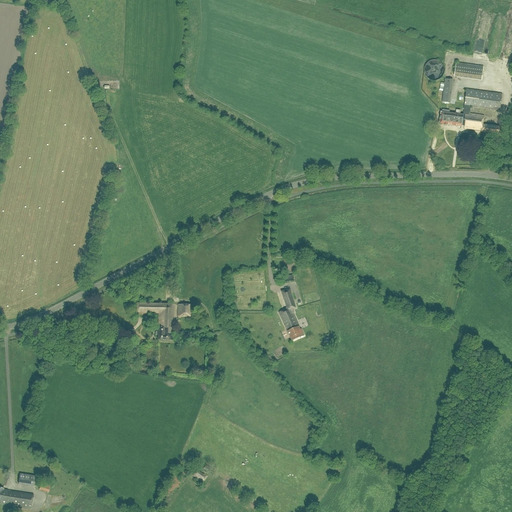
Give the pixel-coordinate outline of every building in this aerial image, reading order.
[(503,19),(496,18),(492,34),(496,34),(495,37),(499,38),(503,19)] [(433,61),(429,62),(426,64),(425,68),(424,72),(426,76),(428,79),(432,80),(436,81),(440,79),(442,77),(444,73),(444,69),(443,65),(441,63),(437,61),(433,61)] [(455,72),(481,76),(482,67),(456,63),(455,72)] [(442,102),(449,103),(452,80),(445,79),(442,102)] [(456,114),(449,113),(450,112),(445,111),(445,113),(441,112),(439,124),(444,125),(447,126),(447,125),(462,127),(462,125),(465,126),(464,128),(482,130),(482,132),(498,134),(500,127),(483,125),(484,116),(470,114),(471,107),(500,111),(502,94),(467,89),(463,115),(460,115),(460,110),(456,110),(456,114)] [(287,308),(279,312),(287,331),(288,331),(290,337),(291,337),(292,341),(304,336),(301,329),(300,329),(293,313),(294,313),(292,309),(296,308),(290,289),(282,291),(287,308)] [(158,327),(158,340),(172,341),(173,328),(174,328),(175,304),(137,303),(136,314),(154,315),(154,314),(158,314),(158,327)] [(186,317),(186,321),(191,321),(192,317),(191,317),(192,305),(178,304),(177,317),(186,317)] [(193,476),(197,479),(198,479),(203,482),(208,476),(204,474),(203,475),(197,470),(193,476)] [(18,483),(33,486),(35,476),(19,474),(18,483)] [(3,490),(3,488),(0,488),(0,501),(0,502),(0,504),(31,509),(33,495),(3,490)]
